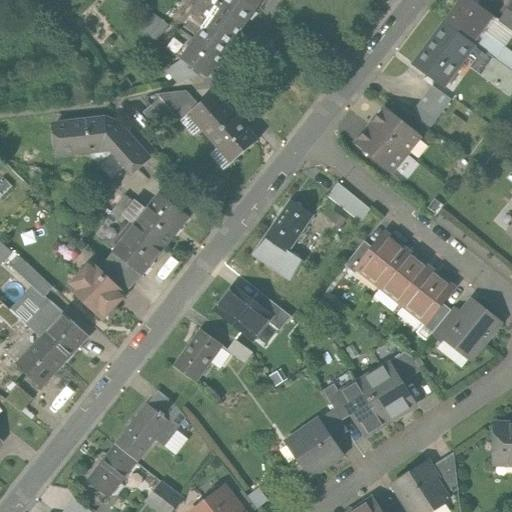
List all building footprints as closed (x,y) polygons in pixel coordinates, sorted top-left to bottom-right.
[(255,9),(242,0),(224,0),(197,41),(221,57),(255,9)] [(261,0),(242,0),(255,9),(261,0)] [(493,16),(471,0),(462,0),(445,24),(472,44),(493,16)] [(500,22),(511,30),(511,13),(508,11),(500,22)] [(414,66),(444,88),(466,57),(474,63),(471,67),(508,95),(511,89),(511,73),(495,61),(472,44),(445,24),(414,66)] [(197,41),(183,60),(207,77),(221,57),(197,41)] [(511,55),(503,49),(495,61),(511,73),(511,55)] [(430,128),(450,101),(432,87),(412,115),(430,128)] [(201,107),(187,91),(158,95),(182,123),(191,116),(201,107)] [(191,116),(232,164),(257,142),(216,94),(201,107),(191,116)] [(144,113),(158,129),(166,122),(152,106),(144,113)] [(406,155),(421,137),(384,108),(370,126),(406,155)] [(132,173),(148,159),(119,125),(105,120),(54,126),(58,155),(111,149),(132,173)] [(158,129),(153,133),(160,140),(173,129),(166,122),(158,129)] [(355,145),(392,174),(406,155),(370,126),(355,145)] [(338,184),(328,196),(360,222),(370,210),(338,184)] [(125,219),(136,205),(125,196),(110,214),(122,224),(126,219),(125,219)] [(164,249),(188,218),(159,196),(146,213),(135,227),(164,249)] [(288,253),(313,216),(291,201),(254,255),(290,280),(302,263),(288,253)] [(135,227),(146,213),(136,205),(125,219),(126,219),(135,227)] [(113,254),(142,277),(164,249),(135,227),(113,254)] [(359,270),(380,287),(407,252),(384,235),(373,249),(357,269),(359,270)] [(356,274),(359,270),(357,269),(373,249),(364,241),(345,266),(356,274)] [(425,267),(407,252),(380,287),(402,304),(424,276),(420,273),(425,267)] [(113,254),(106,263),(132,287),(133,289),(142,277),(113,254)] [(9,265),(44,298),(53,288),(18,255),(9,265)] [(98,272),(123,296),(132,287),(106,263),(98,272)] [(105,318),(108,320),(118,310),(115,307),(124,297),(123,296),(98,272),(90,264),(69,285),(79,296),(78,297),(90,309),(91,307),(103,319),(105,318)] [(433,273),(425,267),(420,273),(424,276),(428,280),(433,273)] [(425,322),(426,323),(441,303),(453,289),(433,273),(428,280),(424,276),(402,304),(425,322)] [(255,305),(233,287),(215,311),(252,340),(266,322),(270,317),(255,305)] [(255,305),(270,317),(266,322),(279,332),(291,318),(263,295),(255,305)] [(41,340),(65,362),(88,338),(50,302),(27,327),(35,334),(41,340)] [(426,323),(425,322),(421,327),(432,335),(446,316),(451,311),(441,303),(426,323)] [(489,318),(472,304),(456,324),(445,338),(446,339),(470,358),(481,344),(486,344),(493,335),(493,329),(485,323),(489,318)] [(446,316),(432,335),(431,336),(441,345),(446,339),(445,338),(456,324),(446,316)] [(221,346),(200,331),(173,367),(195,382),(221,346)] [(22,347),(29,353),(41,340),(35,334),(22,347)] [(17,365),(41,388),(65,362),(41,340),(29,353),(17,365)] [(251,352),(234,340),(226,351),(243,363),(251,352)] [(413,359),(405,353),(388,363),(401,384),(421,371),(413,359)] [(388,363),(360,381),(387,424),(415,407),(401,384),(388,363)] [(352,416),(365,438),(387,424),(360,381),(339,394),(338,394),(352,416)] [(20,385),(10,398),(25,408),(35,395),(20,385)] [(341,422),(352,416),(338,394),(339,394),(334,385),(323,392),(334,411),(341,422)] [(159,414),(147,405),(115,445),(136,462),(168,421),(163,417),(164,415),(160,412),(159,414)] [(318,421),(333,442),(348,432),(341,422),(334,411),(318,421)] [(297,459),(310,478),(312,477),(311,476),(322,469),(322,470),(324,468),(340,457),(342,456),(333,442),(318,421),(286,443),(287,445),(288,444),(298,459),(297,459)] [(495,425),(494,465),(511,465),(511,428),(511,425),(495,425)] [(136,462),(115,445),(87,481),(108,497),(136,462)] [(445,497),(457,489),(453,454),(431,468),(438,479),(435,480),(445,497)] [(392,484),(409,511),(430,511),(448,501),(445,497),(435,480),(438,479),(431,468),(427,462),(392,484)] [(156,511),(172,490),(161,482),(145,503),(156,511)] [(224,488),(206,502),(213,511),(242,511),(232,498),(224,488)] [(156,511),(157,511),(170,511),(182,498),(172,490),(156,511)] [(242,491),(232,498),(242,511),(254,511),(257,510),(242,491)] [(377,507),(380,511),(397,511),(389,499),(377,507)] [(353,511),(380,511),(377,507),(373,500),(353,511)] [(213,511),(206,502),(193,511),(213,511)]
